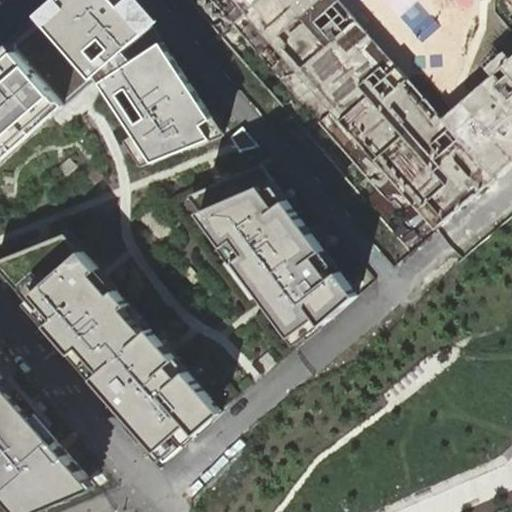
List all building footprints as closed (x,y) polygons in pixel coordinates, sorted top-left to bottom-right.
[(172,40),(140,0),(60,0),(38,20),(12,43),(0,53),(0,162),(66,105),(92,83),(96,80),(155,168),(244,131),(172,40)] [(511,0),(232,0),(424,222),(511,146),(511,0)] [(306,333),(366,284),(271,173),(208,200),(306,333)] [(0,255),(0,273),(164,462),(235,403),(207,369),(73,226),(0,255)] [(380,323),(305,388),(328,414),(402,349),(380,323)] [(0,474),(29,508),(101,478),(0,363),(0,474)] [(285,444),(306,429),(288,404),(267,419),(285,444)]
